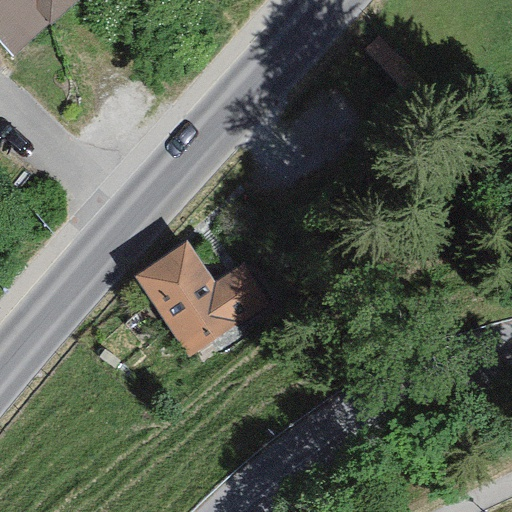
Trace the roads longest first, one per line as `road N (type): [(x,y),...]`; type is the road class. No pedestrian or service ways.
road 1 (tertiary): [(330,0),(0,380)]
road 2 (unclassified): [(241,511),(319,444),(378,406),(511,351)]
